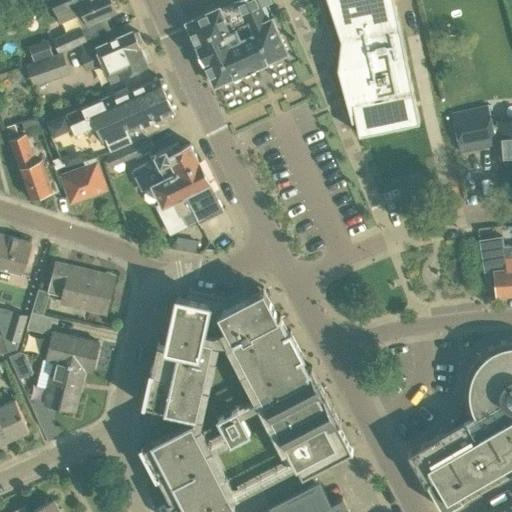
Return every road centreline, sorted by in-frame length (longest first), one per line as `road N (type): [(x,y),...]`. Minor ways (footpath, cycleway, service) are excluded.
road 1 (tertiary): [(279,255),(155,0)]
road 2 (residential): [(291,278),(415,225),(511,216)]
road 3 (tertiary): [(419,511),(330,348)]
road 4 (tertiary): [(511,318),(440,321),(330,348)]
road 5 (residential): [(118,429),(150,261)]
road 6 (residential): [(150,261),(0,212)]
road 7 (residential): [(279,255),(229,272),(150,261)]
road 8 (residential): [(0,481),(118,429)]
